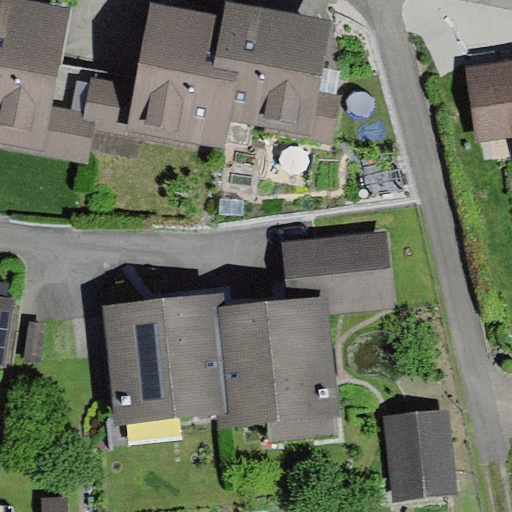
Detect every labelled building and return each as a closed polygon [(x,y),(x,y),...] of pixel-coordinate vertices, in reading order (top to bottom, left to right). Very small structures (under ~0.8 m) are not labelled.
[(0,0),(0,148),(42,156),(51,109),(69,10),(16,0),(0,0)] [(240,21),(150,6),(137,85),(128,136),(139,138),(217,152),(222,122),(240,21)] [(240,21),(222,122),(311,140),(334,25),(243,7),(240,21)] [(511,65),(465,72),(475,145),(511,139),(511,65)] [(51,109),(42,156),(88,165),(91,150),(136,158),(139,138),(128,136),(137,85),(90,76),(83,115),(51,109)] [(387,235),(284,247),(290,304),(328,300),(329,315),(395,308),(387,235)] [(18,301),(0,297),(0,368),(7,369),(18,301)] [(218,299),(104,309),(114,428),(229,418),(218,311),(218,299)] [(290,304),(218,311),(229,418),(230,430),(340,419),(329,315),(328,300),(290,304)] [(450,415),(388,419),(393,499),(455,495),(450,415)]
